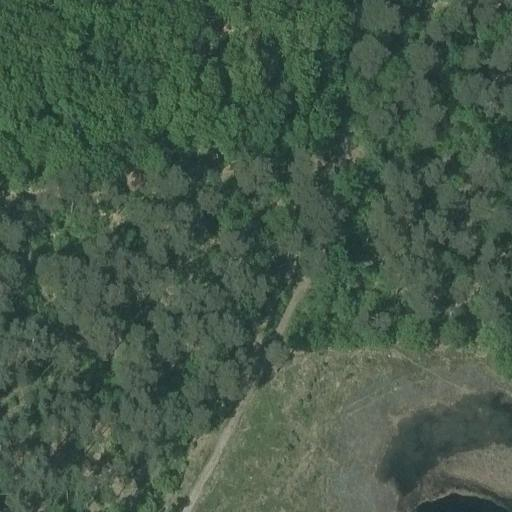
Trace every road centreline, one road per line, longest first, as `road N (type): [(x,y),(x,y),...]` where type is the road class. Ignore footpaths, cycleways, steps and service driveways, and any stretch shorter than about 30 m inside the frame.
road 1 (track): [(0,200),(511,147)]
road 2 (track): [(347,0),(345,169),(328,229),(273,342)]
road 3 (track): [(184,511),(273,342)]
